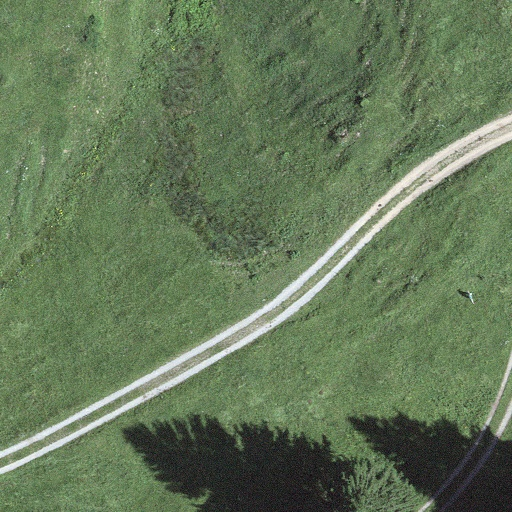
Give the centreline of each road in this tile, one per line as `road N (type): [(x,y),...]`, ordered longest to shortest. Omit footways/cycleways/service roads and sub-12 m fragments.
road 1 (track): [(0,461),(38,449),(287,304),(448,160),(511,131)]
road 2 (track): [(511,386),(496,432),(432,511)]
